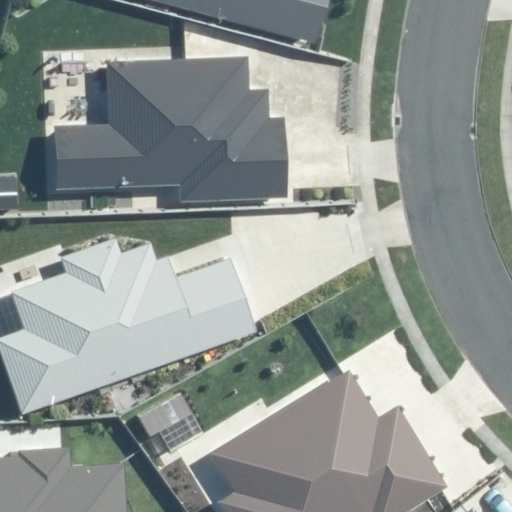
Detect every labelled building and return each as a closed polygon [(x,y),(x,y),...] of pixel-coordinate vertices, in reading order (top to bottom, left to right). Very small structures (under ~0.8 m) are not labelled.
[(155,0),(313,41),(323,0),(155,0)] [(183,200),(288,198),(286,117),(268,118),(267,90),(246,90),(245,61),(111,65),(112,128),(58,129),(60,189),(183,185),(183,200)] [(0,349),(23,414),(253,330),(228,262),(174,282),(166,259),(157,262),(150,244),(122,254),(116,238),(62,258),(67,272),(11,292),(25,330),(0,338),(0,349)] [(404,511),(447,487),(399,407),(377,420),(348,372),(212,454),(236,493),(220,502),(226,511),(404,511)] [(0,511),(125,511),(123,466),(71,469),(69,448),(21,451),(21,457),(0,457),(0,511)]
